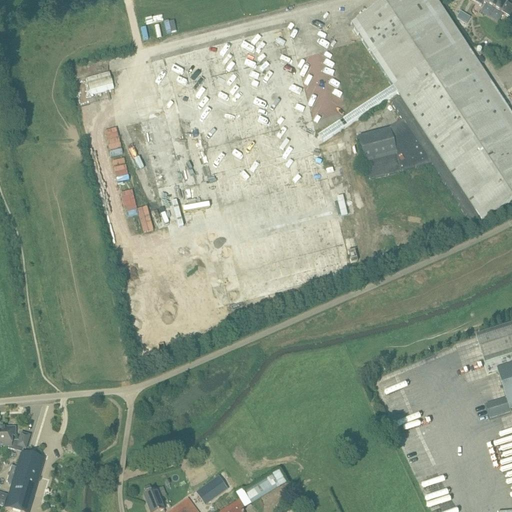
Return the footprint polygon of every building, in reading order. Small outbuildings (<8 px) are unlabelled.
[(391,85),(398,95),(400,98),(391,103),(402,121),(389,129),(358,138),(370,181),(431,164),(471,225),(480,219),(481,222),(511,201),(511,115),(436,0),(387,0),(351,24),(391,85)] [(472,0),(482,6),(484,2),(501,12),(510,17),(511,13),(511,5),(507,3),(508,0),(472,0)] [(460,12),(457,19),(466,24),(470,18),(460,12)] [(99,85),(96,75),(71,82),(74,92),(99,85)] [(114,128),(103,131),(108,151),(119,148),(114,128)] [(120,150),(109,152),(112,166),(123,164),(120,150)] [(112,168),(115,178),(126,175),(123,165),(112,168)] [(118,182),(122,213),(133,212),(130,181),(118,182)] [(125,216),(128,227),(139,224),(141,232),(151,230),(145,207),(136,209),(136,213),(125,216)] [(354,251),(348,252),(351,263),(357,262),(354,251)] [(511,325),(477,337),(486,365),(511,356),(511,325)] [(511,364),(511,356),(486,365),(488,374),(498,371),(497,369),(511,364)] [(511,412),(510,410),(511,409),(511,364),(497,369),(498,371),(507,399),(487,405),(491,418),(511,412)] [(9,449),(21,452),(24,453),(29,436),(21,434),(19,441),(18,441),(11,441),(11,437),(15,437),(15,428),(5,428),(5,431),(0,430),(0,447),(5,447),(9,447),(9,449)] [(21,452),(12,484),(5,508),(19,511),(28,511),(45,459),(21,452)] [(243,490),(235,494),(237,497),(239,499),(244,508),(251,504),(280,487),(273,476),(245,493),(243,490)] [(218,478),(196,493),(205,506),(227,491),(218,478)] [(163,487),(143,495),(149,511),(159,511),(164,510),(160,499),(167,496),(163,487)] [(196,511),(187,499),(169,511),(196,511)] [(241,511),(241,510),(244,508),(239,499),(233,503),(218,511),(241,511)]
